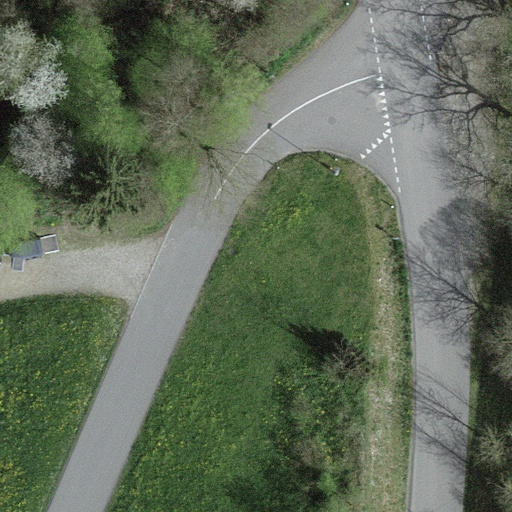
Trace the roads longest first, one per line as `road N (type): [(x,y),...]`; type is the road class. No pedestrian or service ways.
road 1 (residential): [(410,74),(320,101),(258,150),(181,267),(79,511)]
road 2 (tertiary): [(433,511),(443,409),(410,74)]
road 3 (track): [(181,267),(0,264)]
